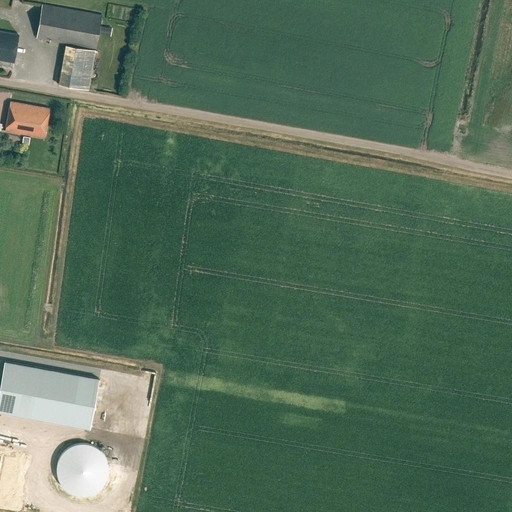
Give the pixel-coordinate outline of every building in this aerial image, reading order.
[(43,4),(37,38),(96,48),(102,15),(43,4)] [(111,35),(112,27),(101,26),(100,34),(111,35)] [(0,59),(14,62),(19,35),(0,31),(0,59)] [(65,45),(58,85),(88,90),(95,51),(65,45)] [(11,101),(5,131),(45,138),(50,108),(11,101)] [(99,379),(4,362),(0,384),(0,412),(90,429),(99,379)] [(112,479),(90,438),(53,459),(75,499),(112,479)] [(0,505),(21,510),(29,451),(0,445),(0,505)]
